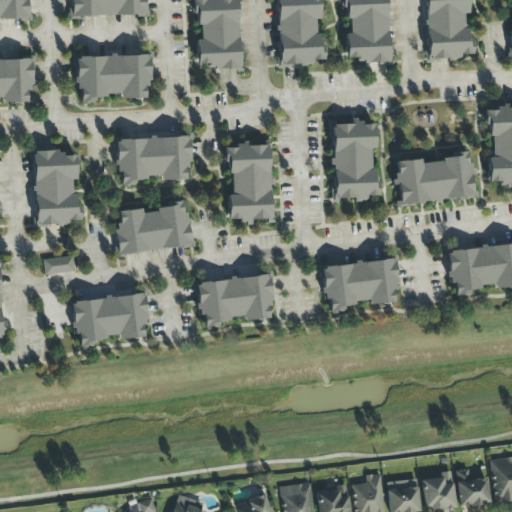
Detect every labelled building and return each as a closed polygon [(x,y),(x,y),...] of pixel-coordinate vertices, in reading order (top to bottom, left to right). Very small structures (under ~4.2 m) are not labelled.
[(0,0),(0,20),(27,19),(26,0),(0,0)] [(70,0),(71,18),(144,15),(143,0),(70,0)] [(237,68),(236,0),(190,0),(191,15),(198,15),(198,40),(195,40),(195,68),(237,68)] [(276,0),(277,67),(312,66),(312,61),(323,61),(322,45),(316,45),(315,20),(319,20),(318,0),(276,0)] [(387,62),(386,0),(339,0),(340,9),(345,9),(345,19),(348,19),(349,33),(344,33),(345,63),(387,62)] [(423,0),(426,61),(460,60),(460,55),(471,55),(471,39),(465,39),(464,14),(467,14),(466,0),(423,0)] [(74,57),(74,91),(79,91),(79,102),(105,101),(104,94),(120,94),(120,99),(147,99),(147,56),(74,57)] [(0,60),(0,100),(2,100),(2,103),(26,103),(26,87),(31,87),(31,60),(0,60)] [(511,184),(511,108),(482,108),(483,126),(490,126),(490,158),(487,158),(487,182),(499,182),(499,184),(511,184)] [(332,200),(377,199),(377,180),(371,181),(370,150),(374,150),(373,124),(356,124),(356,121),(330,122),(332,200)] [(114,139),(115,173),(119,173),(120,181),(160,180),(160,181),(184,181),(184,164),(189,164),(188,138),(114,139)] [(271,221),(268,146),(247,147),(247,146),(222,147),(222,164),(229,163),(230,195),(226,195),(227,220),(239,219),(239,225),(250,224),(250,222),(271,221)] [(31,154),(35,227),(68,226),(68,221),(76,221),(74,180),(76,180),(74,152),(31,154)] [(395,162),(396,174),(391,175),(392,186),(396,186),(397,205),(474,199),(471,164),(466,165),(466,152),(452,153),(452,160),(420,162),(420,160),(395,162)] [(118,255),(189,246),(184,205),(141,210),(141,209),(113,213),(118,255)] [(511,287),(511,244),(445,251),(448,285),(452,285),(454,297),(469,295),(468,288),(493,286),(494,289),(511,287)] [(41,261),(44,276),(73,272),(71,256),(41,261)] [(320,267),(323,300),(327,300),(328,309),(368,305),(396,303),(392,260),(320,267)] [(196,283),(200,329),(218,327),(218,320),(243,318),(243,321),(270,319),(266,276),(196,283)] [(70,302),(75,347),(93,346),(92,339),(118,337),(118,340),(142,338),(141,322),(146,321),(143,295),(70,302)] [(511,458),(489,460),(492,504),(511,502),(511,458)] [(456,506),(487,505),(486,479),(468,480),(467,470),(455,471),(456,506)] [(423,511),(454,508),(450,472),(438,473),(438,479),(419,481),(423,511)] [(383,511),(379,475),(364,476),(365,484),(349,486),(352,511),(383,511)] [(418,511),(415,479),(384,483),(387,511),(418,511)] [(280,511),(312,511),(309,484),(278,488),(280,511)] [(348,511),(345,485),(335,486),(335,490),(314,493),(316,511),(348,511)] [(137,511),(153,511),(151,500),(135,503),(137,511)]
